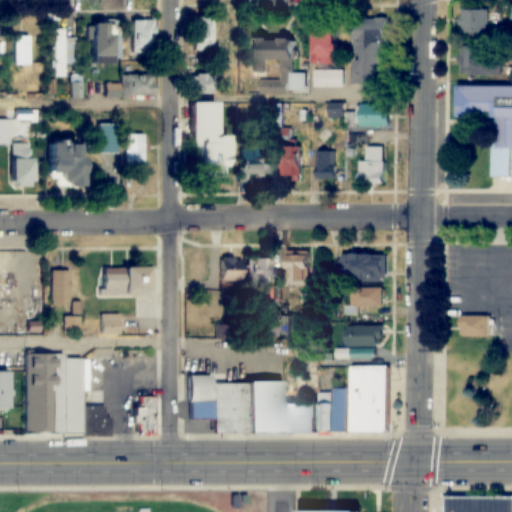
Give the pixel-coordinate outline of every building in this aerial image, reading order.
[(463,8),(490,7),(490,22),(488,22),(488,32),(463,32),(463,24),(460,24),(460,14),(463,14),(463,8)] [(352,84),(352,64),(355,64),(355,59),(361,59),(361,52),(355,52),(355,37),(352,37),(352,17),(376,17),(376,15),(393,15),(393,32),(390,32),(390,41),(388,41),(388,67),(392,67),(392,91),(374,91),(374,84),(352,84)] [(215,16),(215,53),(236,53),(236,16),(215,16)] [(193,51),(211,51),(211,18),(193,18),(193,51)] [(152,20),(131,20),(131,53),(152,53),(152,20)] [(113,22),(88,22),(88,63),(112,63),(113,22)] [(336,27),(312,27),(312,67),(336,67),(336,27)] [(53,78),(64,78),(64,64),(76,64),(76,37),(64,37),(64,28),(53,28),(53,78)] [(29,36),(14,36),(14,66),(29,66),(29,36)] [(252,73),(267,73),(267,61),(282,60),(282,80),(259,81),(260,95),(308,95),(308,73),(296,73),(296,38),(251,38),(252,73)] [(503,74),(463,74),(463,63),(460,63),(460,55),(463,55),(463,46),(502,46),(503,74)] [(345,88),(345,69),(314,69),(314,88),(345,88)] [(152,74),(122,74),(122,97),(152,97),(152,74)] [(190,74),(190,94),(210,94),(210,74),(190,74)] [(81,99),(81,76),(70,76),(70,99),(81,99)] [(119,99),(119,84),(105,84),(105,99),(119,99)] [(457,84),(511,84),(511,175),(495,175),(491,175),(491,123),(491,120),(496,120),(496,116),(457,116),(457,84)] [(363,102),(363,125),(391,125),(391,112),(387,112),(387,102),(363,102)] [(189,125),(217,125),(217,104),(189,104),(189,125)] [(284,105),(274,105),(274,128),(284,128),(284,105)] [(348,110),(348,128),(360,127),(360,110),(348,110)] [(9,120),(0,119),(0,145),(9,146),(9,187),(30,186),(30,144),(9,144),(9,120)] [(96,154),(116,154),(116,125),(96,125),(96,154)] [(124,135),(124,166),(144,166),(144,135),(124,135)] [(223,137),(192,138),(193,178),(224,177),(223,137)] [(279,177),(300,177),(300,141),(279,141),(279,177)] [(51,186),(75,186),(76,157),(68,157),(68,143),(41,142),(40,173),(52,174),(51,186)] [(361,184),(360,160),(368,160),(367,146),(384,146),(384,160),(386,160),(386,183),(379,183),(379,187),(367,187),(367,184),(361,184)] [(248,182),(248,177),(269,177),(269,147),(238,147),(238,182),(248,182)] [(319,179),(338,179),(338,151),(319,151),(319,179)] [(309,251),(285,251),(286,282),(310,282),(309,251)] [(390,277),(390,253),(339,254),(339,283),(383,282),(383,277),(390,277)] [(274,258),(246,257),(246,283),(273,283),(274,258)] [(218,281),(240,281),(240,259),(218,259),(218,281)] [(146,267),(100,267),(100,295),(146,295),(146,267)] [(70,271),(50,271),(50,306),(70,306),(70,271)] [(383,287),(383,306),(362,306),(362,314),(342,314),(342,303),(353,303),(353,296),(356,296),(356,286),(383,287)] [(284,311),(261,311),(261,338),(307,338),(307,316),(284,316),(284,311)] [(119,335),(119,314),(100,314),(100,335),(119,335)] [(492,336),(492,315),(460,315),(460,336),(492,336)] [(385,323),(385,338),(381,338),(381,345),(348,346),(348,341),(345,341),(345,331),(348,330),(348,324),(385,323)] [(352,347),(352,358),(337,359),(337,347),(352,347)] [(25,355),(25,434),(111,434),(111,417),(106,417),(106,406),(81,406),(82,356),(25,355)] [(352,365),(389,365),(389,428),(386,431),(353,431),(352,387),(352,365)] [(242,382),(243,431),(208,431),(208,417),(187,417),(187,401),(186,401),(185,373),(211,373),(211,382),(242,382)] [(283,431),(283,401),(283,381),(242,382),(243,431),(283,431)] [(352,387),(353,431),(335,431),(334,390),(334,387),(352,387)] [(334,390),(335,431),(318,431),(318,401),(318,390),(334,390)] [(135,397),(153,397),(153,431),(135,431),(135,397)] [(318,401),(318,431),(283,431),(283,401),(318,401)] [(449,511),(449,496),(511,496),(511,511),(449,511)]
